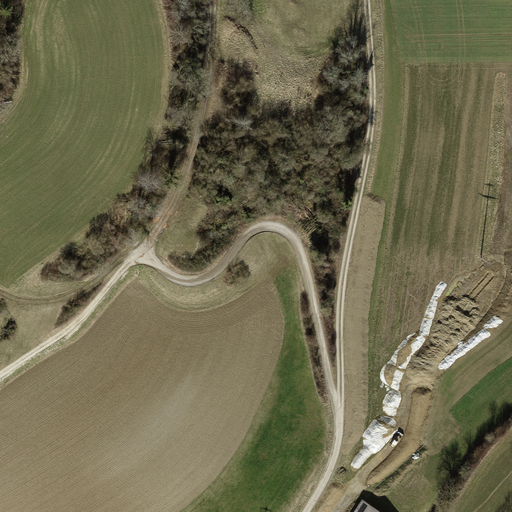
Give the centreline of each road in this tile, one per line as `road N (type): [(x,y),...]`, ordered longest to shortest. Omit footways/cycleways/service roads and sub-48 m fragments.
road 1 (track): [(140,254),(178,282),(197,281),(216,274),(257,229),(282,231),(293,242),(340,410),(332,466),(307,511)]
road 2 (track): [(340,410),(342,263),(374,88),(367,0)]
road 3 (track): [(140,254),(172,208),(195,150),(215,73),(216,0)]
road 4 (track): [(0,377),(64,334),(140,254)]
road 5 (track): [(0,292),(26,302),(66,297),(140,254)]
